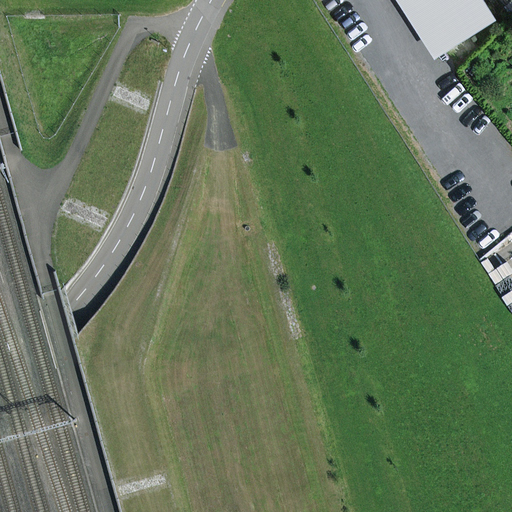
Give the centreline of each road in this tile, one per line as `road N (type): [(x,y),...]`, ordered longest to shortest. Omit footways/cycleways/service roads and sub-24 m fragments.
road 1 (unclassified): [(0,389),(114,248),(142,196),(181,62),(210,0)]
road 2 (unknown): [(292,0),(445,366)]
